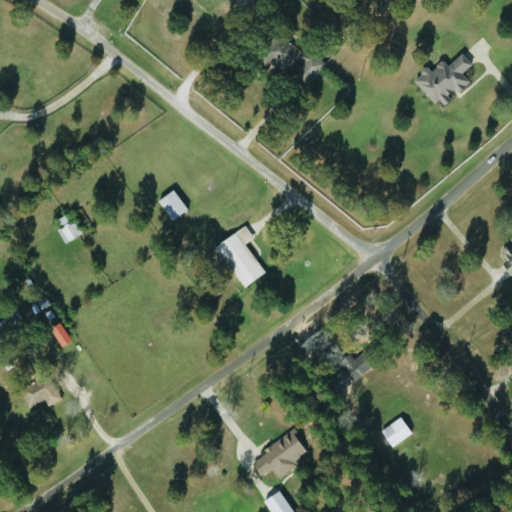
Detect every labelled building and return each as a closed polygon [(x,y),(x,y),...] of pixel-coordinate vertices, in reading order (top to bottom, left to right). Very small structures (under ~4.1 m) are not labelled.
[(320,67),(275,31),(253,59),(263,68),(267,62),(280,73),(291,59),(313,76),(320,67)] [(155,202),(169,222),(184,211),(170,191),(155,202)] [(67,223),(63,216),(52,222),(64,243),(80,234),(71,220),(67,223)] [(233,233),(262,272),(240,288),(211,249),(233,233)] [(511,238),(505,244),(507,246),(498,255),(503,261),(498,265),(510,279),(511,277),(511,238)] [(336,363),(352,381),(381,357),(370,344),(351,360),(346,354),(336,363)] [(26,409),(41,400),(45,407),(58,400),(45,375),(16,391),(26,409)] [(377,433),(389,449),(409,434),(397,418),(377,433)]
